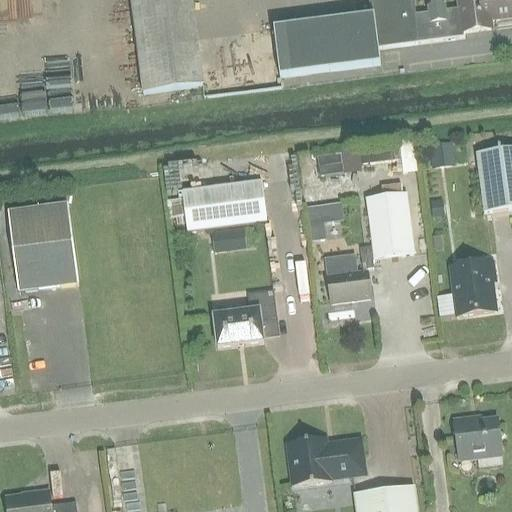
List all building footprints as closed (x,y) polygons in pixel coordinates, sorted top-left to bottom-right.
[(191,0),(130,0),(143,97),(203,89),(191,0)] [(414,17),(411,0),(378,0),(368,1),(370,18),(274,31),(280,80),(380,67),(378,51),(418,46),(414,17)] [(511,0),(458,0),(463,34),(491,31),(490,22),(511,19),(511,0)] [(460,11),(446,13),(445,7),(427,9),(428,16),(415,17),(418,46),(464,40),(460,11)] [(433,170),(456,167),(452,144),(430,147),(433,170)] [(399,151),(389,152),(391,163),(400,162),(399,151)] [(511,151),(477,156),(484,215),(511,211),(511,151)] [(391,163),(389,152),(358,155),(359,167),(391,163)] [(319,177),(343,175),(341,156),(317,159),(319,177)] [(194,163),(164,164),(166,190),(187,189),(186,173),(195,173),(194,163)] [(262,185),(182,195),(187,235),(212,232),(244,228),(267,225),(262,185)] [(387,198),(366,201),(372,249),(372,250),(374,261),(414,256),(407,196),(405,186),(386,189),(387,198)] [(443,204),(431,206),(433,219),(445,217),(443,204)] [(341,206),(308,211),(312,245),(326,243),(324,227),(343,224),(341,206)] [(18,295),(79,287),(68,208),(8,216),(18,295)] [(286,275),(279,227),(254,230),(200,237),(180,240),(186,287),(286,275)] [(442,238),(433,239),(435,254),(444,253),(442,238)] [(375,270),(374,261),(372,250),(372,249),(359,251),(362,272),(375,270)] [(358,276),(356,257),(326,261),(332,306),(370,302),(367,275),(358,276)] [(492,265),(452,270),(456,299),(454,301),(456,314),(458,316),(458,319),(494,314),(490,285),(495,284),(492,265)] [(250,313),(213,318),(217,350),(264,344),(261,325),(277,322),(274,294),(248,297),(250,313)] [(504,437),(499,433),(498,421),(472,425),(471,422),(454,424),(459,462),(476,460),(478,459),(479,469),(503,466),(501,453),(502,453),(500,442),(504,437)] [(325,441),(288,446),(293,489),(331,484),(330,481),(365,477),(360,443),(326,448),(325,441)] [(416,511),(414,490),(354,498),(356,511),(416,511)] [(32,499),(6,503),(7,511),(76,511),(76,505),(51,508),(49,493),(32,495),(32,499)]
